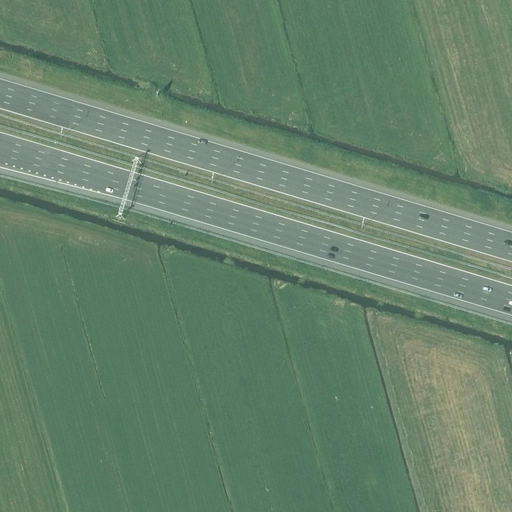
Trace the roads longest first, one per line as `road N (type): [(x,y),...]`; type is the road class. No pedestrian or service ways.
road 1 (motorway): [(0,147),(511,301)]
road 2 (motorway): [(511,248),(0,95)]
